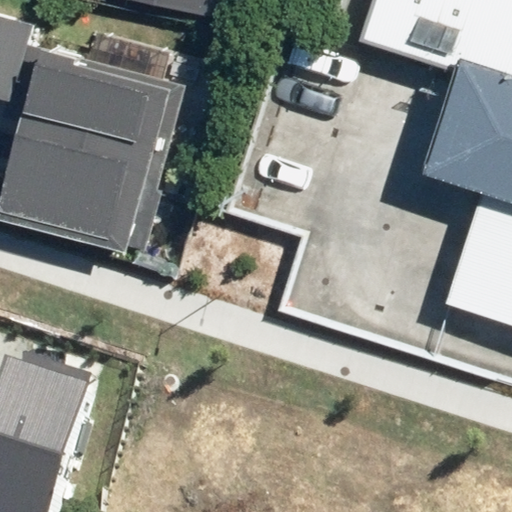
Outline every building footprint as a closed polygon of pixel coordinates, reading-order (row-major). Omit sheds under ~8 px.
[(139,0),(219,18),(222,0),(139,0)] [(457,307),(511,323),(511,0),(385,0),(374,40),(451,63),(417,176),(490,198),(457,307)] [(41,24),(0,13),(0,103),(17,109),(41,24)] [(162,73),(48,43),(2,218),(116,248),(162,73)] [(20,330),(0,400),(0,509),(10,511),(69,511),(115,357),(20,330)] [(511,511),(511,444),(491,439),(468,511),(511,511)]
